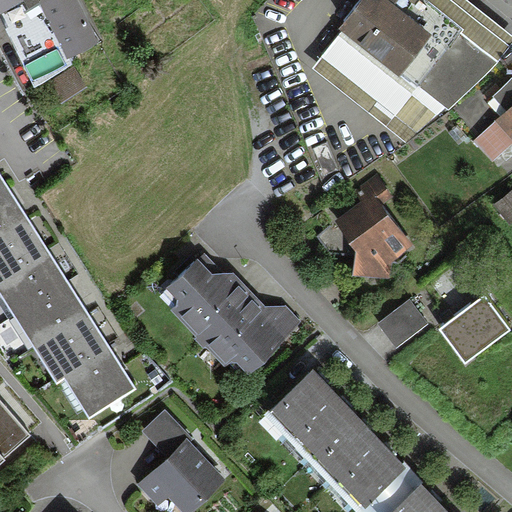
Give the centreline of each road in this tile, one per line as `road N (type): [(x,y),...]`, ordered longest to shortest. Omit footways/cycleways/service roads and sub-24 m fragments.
road 1 (residential): [(248,69),(266,171),(238,225),(422,415),(511,489)]
road 2 (unknown): [(22,163),(127,360)]
